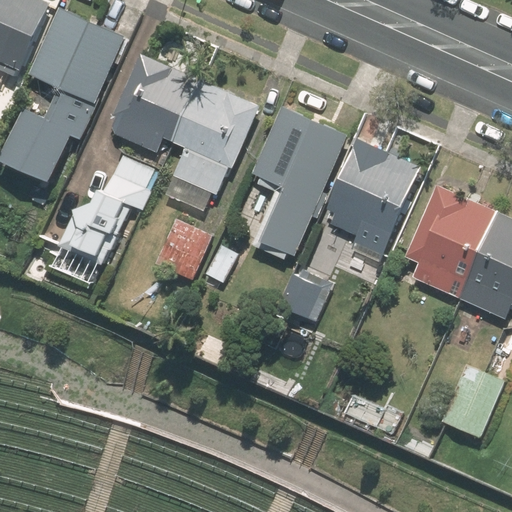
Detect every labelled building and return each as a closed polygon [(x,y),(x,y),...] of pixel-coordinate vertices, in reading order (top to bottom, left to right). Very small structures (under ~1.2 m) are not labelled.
[(51,6),(37,0),(0,0),(0,67),(18,76),(51,6)] [(21,111),(0,157),(0,169),(47,191),(71,139),(79,143),(126,41),(59,10),(26,81),(57,95),(44,122),(21,111)] [(172,146),(198,81),(141,56),(107,135),(157,156),(163,142),(172,146)] [(198,81),(172,146),(185,152),(165,198),(205,216),(212,198),(216,199),(228,173),(232,175),(261,109),(198,81)] [(348,137),(281,108),(250,178),(278,190),(254,245),(294,262),(348,137)] [(351,248),(379,261),(421,171),(359,141),(326,212),(337,217),(332,227),(355,238),(351,248)] [(62,251),(51,272),(89,291),(100,270),(103,271),(134,210),(143,214),(153,192),(148,189),(156,173),(124,157),(105,195),(97,191),(88,210),(80,206),(58,249),(62,251)] [(511,221),(497,215),(459,300),(508,322),(511,313),(511,221)] [(215,235),(175,219),(155,268),(195,285),(215,235)] [(224,287),(240,257),(221,246),(205,276),(224,287)] [(330,295),(290,277),(276,309),(315,326),(330,295)] [(480,331),(453,319),(441,346),(468,358),(480,331)] [(509,384),(467,365),(440,424),(482,443),(509,384)]
